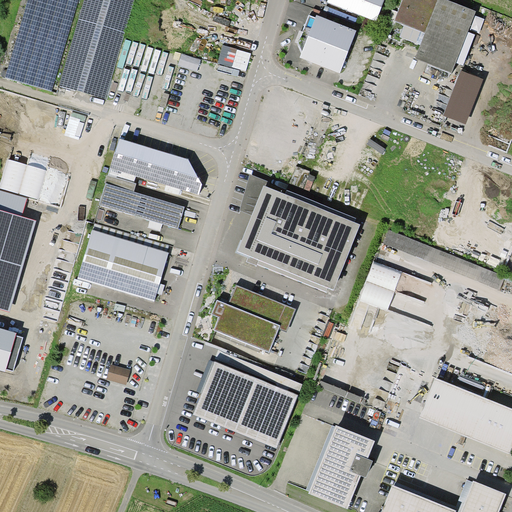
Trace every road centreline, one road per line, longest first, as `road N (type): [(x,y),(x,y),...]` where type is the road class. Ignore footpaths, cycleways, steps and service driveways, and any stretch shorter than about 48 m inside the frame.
road 1 (residential): [(143,456),(260,70)]
road 2 (residential): [(260,70),(511,167)]
road 3 (track): [(0,86),(233,154)]
road 4 (unknown): [(511,463),(445,434),(428,452),(433,461),(511,486)]
road 5 (secondary): [(289,511),(143,456)]
road 6 (secondary): [(143,456),(0,421)]
